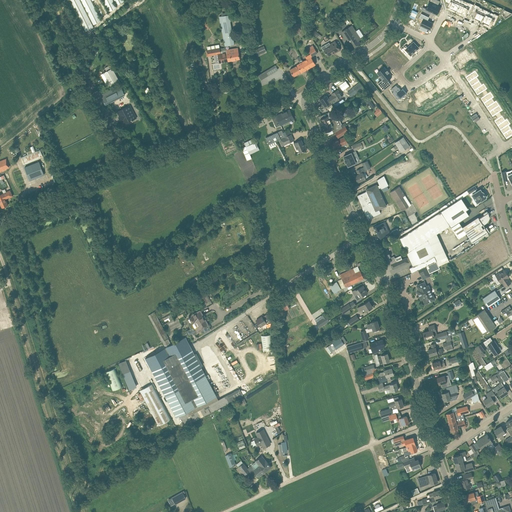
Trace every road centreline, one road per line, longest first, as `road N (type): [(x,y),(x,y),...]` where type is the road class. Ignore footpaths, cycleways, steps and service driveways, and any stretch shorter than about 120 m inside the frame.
road 1 (tertiary): [(428,421),(389,297),(303,97)]
road 2 (unclassified): [(0,220),(303,97)]
road 3 (track): [(0,255),(80,511)]
road 4 (unclassified): [(227,511),(428,421)]
